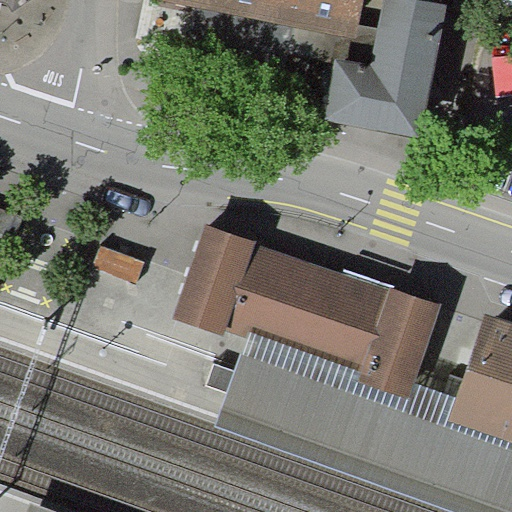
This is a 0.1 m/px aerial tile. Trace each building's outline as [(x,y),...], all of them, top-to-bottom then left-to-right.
[(0,0),(0,1),(6,3),(12,12),(26,3),(29,0),(0,0)] [(159,0),(356,38),(363,0),(159,0)] [(420,0),(383,0),(371,64),(336,58),(324,119),(420,138),(446,5),(439,4),(420,0)] [(26,215),(0,205),(0,231),(18,238),(26,215)] [(368,280),(204,224),(171,318),(223,335),(225,330),(247,337),(249,331),(342,363),(360,369),(356,379),(382,388),(410,398),(415,383),(442,306),(411,295),(368,280)] [(102,244),(93,264),(136,282),(145,262),(102,244)] [(511,321),(486,312),(457,397),(449,419),(511,440),(511,321)] [(247,337),(241,353),(511,451),(511,440),(449,419),(457,397),(415,383),(410,398),(382,388),(356,379),(360,369),(249,331),(247,337)] [(511,511),(511,451),(241,353),(215,427),(462,511),(511,511)] [(62,511),(25,499),(20,511),(62,511)]
